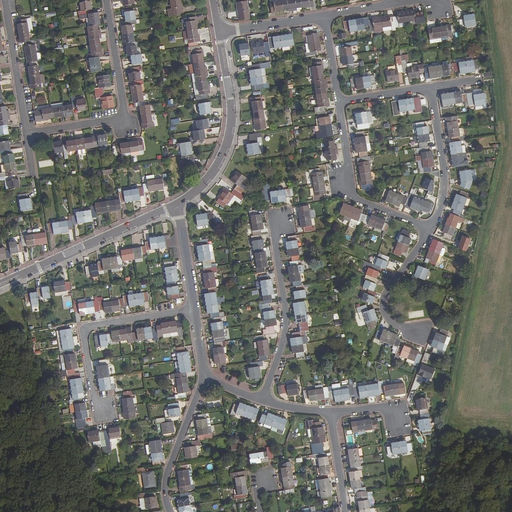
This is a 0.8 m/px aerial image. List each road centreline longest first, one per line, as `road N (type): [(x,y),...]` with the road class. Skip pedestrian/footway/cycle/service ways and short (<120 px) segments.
road 1 (track): [(485,0),(501,145),(497,182),(422,511)]
road 2 (residential): [(26,134),(125,118),(106,0)]
road 3 (residential): [(195,309),(85,330),(94,398),(103,409)]
road 4 (tertiary): [(219,33),(231,100),(228,138),(210,176),(176,205)]
road 5 (tertiary): [(176,205),(0,283)]
road 6 (residential): [(263,400),(285,326),(274,238),(280,221)]
road 7 (residential): [(338,101),(344,185),(356,199),(429,228)]
road 8 (residential): [(169,511),(165,484),(205,371)]
road 9 (residential): [(429,228),(444,187),(430,87)]
road 10 (residential): [(420,331),(390,320),(383,307),(429,228)]
road 11 (residential): [(26,134),(3,0)]
